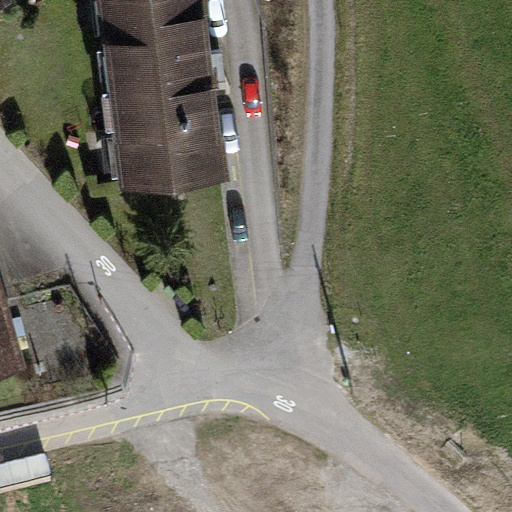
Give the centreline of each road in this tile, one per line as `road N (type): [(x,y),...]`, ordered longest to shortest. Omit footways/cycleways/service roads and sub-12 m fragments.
road 1 (track): [(319,0),(323,84),(289,390)]
road 2 (residential): [(456,511),(289,390),(237,369),(197,379)]
road 3 (residential): [(0,158),(197,379)]
road 4 (residential): [(197,379),(0,433)]
